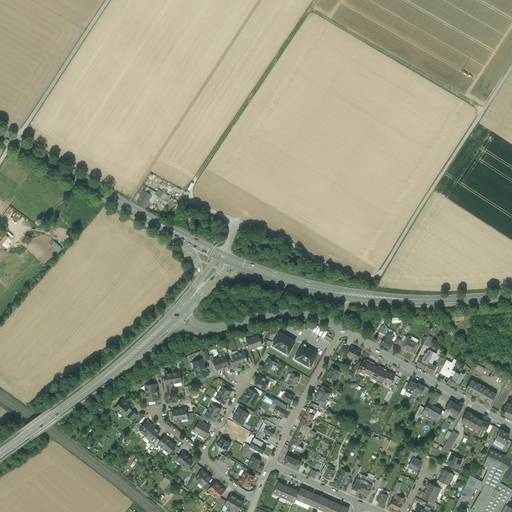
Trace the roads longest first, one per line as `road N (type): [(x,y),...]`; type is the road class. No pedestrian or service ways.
road 1 (residential): [(511,66),(374,276),(346,273),(236,221)]
road 2 (primary): [(222,256),(305,285),(373,297),(511,294)]
road 3 (secondary): [(176,312),(0,452)]
road 4 (track): [(314,0),(196,178)]
road 5 (track): [(309,9),(483,109)]
road 6 (residential): [(341,329),(511,427)]
road 7 (primary): [(13,142),(178,235)]
road 8 (residential): [(176,312),(203,328),(286,312),(341,329)]
road 9 (residential): [(106,0),(13,142)]
road 10 (residential): [(341,329),(270,464)]
